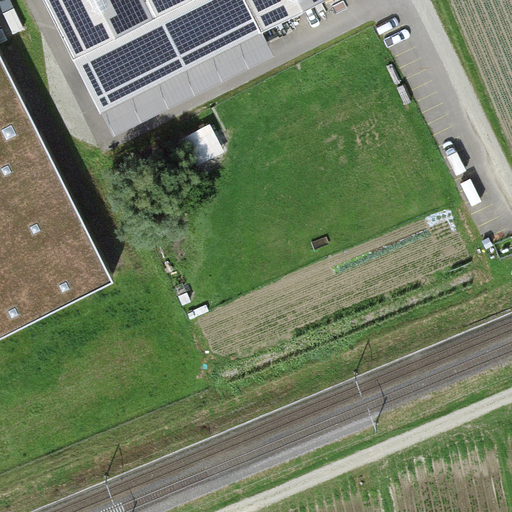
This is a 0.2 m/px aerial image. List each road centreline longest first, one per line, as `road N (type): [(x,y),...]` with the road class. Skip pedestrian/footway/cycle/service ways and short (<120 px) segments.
road 1 (track): [(511,395),(234,511)]
road 2 (track): [(421,0),(511,178)]
